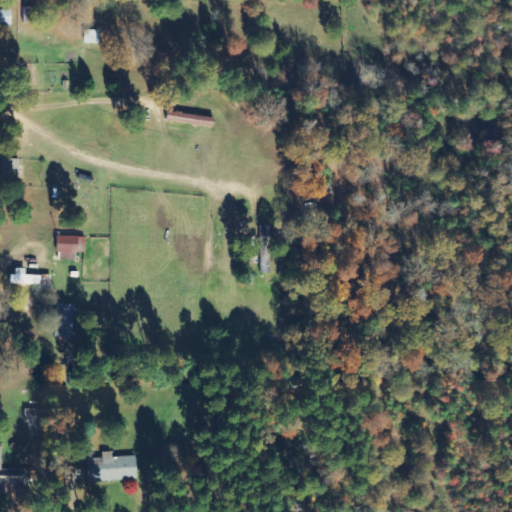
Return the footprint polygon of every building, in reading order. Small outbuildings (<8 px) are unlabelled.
[(24,24),(36,23),(35,7),(24,8),(24,24)] [(12,10),(0,10),(0,25),(13,25),(12,10)] [(100,44),(100,31),(85,30),(85,44),(100,44)] [(75,260),(75,250),(84,250),(85,237),(60,236),(59,259),(75,260)] [(27,276),(27,268),(14,268),(13,285),(49,285),(49,276),(27,276)] [(75,338),(77,305),(58,304),(56,337),(75,338)] [(25,424),(29,424),(29,438),(46,438),(46,409),(26,409),(25,424)] [(87,482),(139,480),(138,456),(114,457),(114,455),(86,456),(87,482)]
